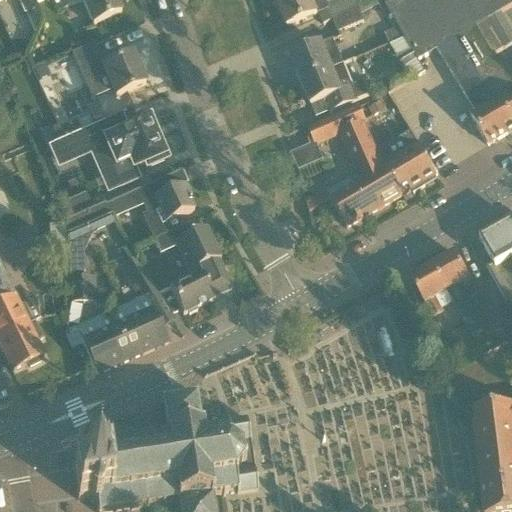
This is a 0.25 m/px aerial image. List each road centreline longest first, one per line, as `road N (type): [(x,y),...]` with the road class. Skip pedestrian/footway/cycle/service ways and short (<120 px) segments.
road 1 (residential): [(292,314),(199,114),(163,0)]
road 2 (secondary): [(12,443),(292,314)]
road 3 (secondary): [(292,314),(511,191)]
